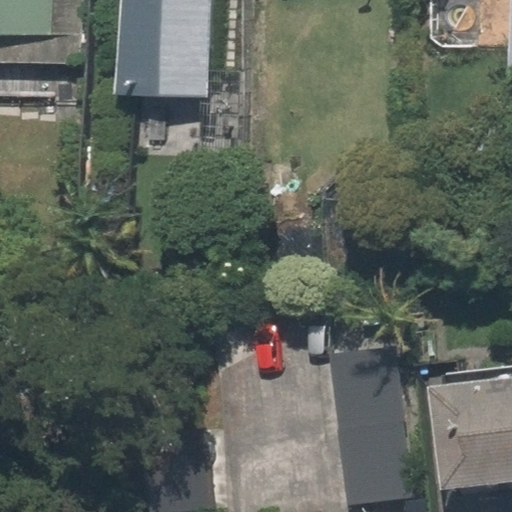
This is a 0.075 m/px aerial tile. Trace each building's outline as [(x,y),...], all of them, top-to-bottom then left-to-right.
[(0,0),(0,26),(65,29),(66,0),(0,0)] [(219,0),(134,0),(130,91),(214,96),(219,0)] [(420,234),(450,235),(452,207),(421,205),(420,234)] [(335,349),(352,504),(418,497),(402,343),(335,349)] [(511,372),(448,380),(458,480),(511,474),(511,372)] [(148,433),(157,511),(221,506),(213,427),(148,433)]
